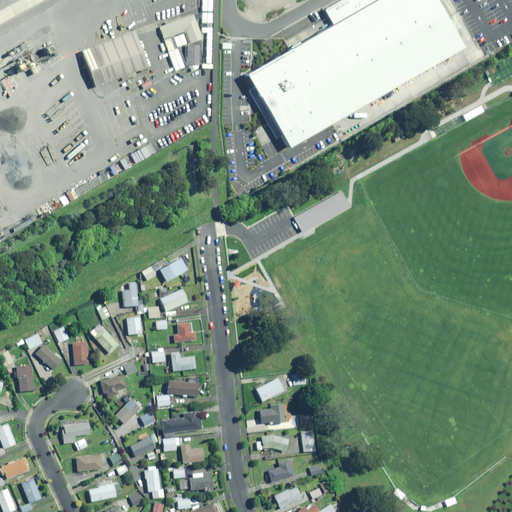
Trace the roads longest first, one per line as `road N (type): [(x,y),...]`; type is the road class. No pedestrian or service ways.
road 1 (residential): [(208,226),(234,456),(248,511)]
road 2 (residential): [(72,511),(36,429),(46,406),(73,393)]
road 3 (residential): [(323,0),(263,31),(232,24),(228,0)]
